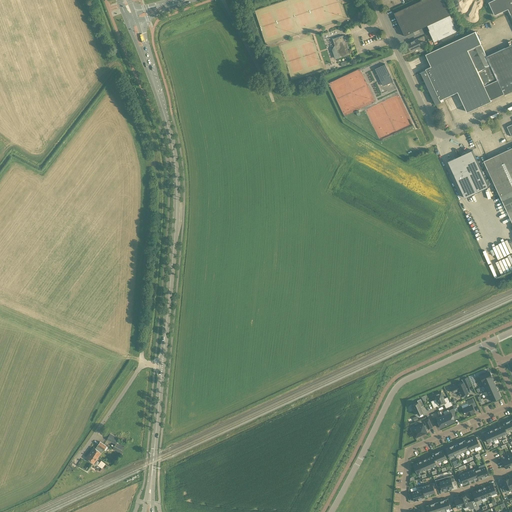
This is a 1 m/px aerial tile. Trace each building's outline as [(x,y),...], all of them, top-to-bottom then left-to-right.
[(442,0),(421,0),(394,13),(404,36),(431,23),(439,40),(457,32),(450,15),(442,0)] [(511,0),(494,0),(489,2),(495,15),(508,9),(510,11),(511,16),(511,0)] [(493,80),(477,47),(468,51),(468,50),(481,44),(475,31),(426,54),(432,66),(426,69),(426,70),(421,72),(436,105),(442,102),(441,99),(458,92),(467,112),(491,101),(491,100),(500,96),(494,82),(484,86),(484,84),(493,80)] [(336,59),(337,58),(349,54),(347,49),(349,48),(347,42),(345,42),(343,35),(332,39),(334,46),(333,48),(336,59)] [(418,48),(419,51),(425,48),(422,42),(419,43),(418,39),(408,44),(411,51),(418,48)] [(504,94),(504,95),(511,91),(511,44),(487,56),(481,45),(477,47),(493,80),(497,78),(498,80),(494,82),(500,96),(504,94)] [(379,70),(376,72),(383,86),(391,81),(392,81),(393,82),(393,81),(385,64),(384,64),(385,64),(381,66),(380,66),(382,69),(379,70)] [(511,148),(484,161),(511,221),(511,148)] [(465,198),(489,186),(472,150),(448,161),(465,198)] [(498,258),(504,256),(499,243),(493,245),(498,258)] [(496,261),(501,273),(510,270),(505,257),(496,261)] [(491,377),(489,371),(486,372),(483,373),(483,374),(479,376),(482,381),(491,377)] [(484,385),(484,386),(493,382),(491,377),(482,381),(484,385)] [(468,393),(466,388),(470,386),(467,378),(462,380),(463,382),(450,388),(452,392),(458,390),(460,396),(468,393)] [(486,390),(495,387),(493,382),(484,386),(484,385),(483,386),(485,391),(486,391),(486,390)] [(497,391),(495,387),(486,390),(486,391),(488,395),(497,391)] [(497,391),(488,395),(491,401),(500,397),(497,391)] [(447,397),(444,399),(441,392),(434,395),(436,402),(432,404),(433,407),(437,406),(438,406),(441,405),(441,404),(443,403),(445,408),(452,405),(450,402),(449,402),(447,397)] [(472,407),(475,405),(472,398),(469,400),(470,402),(468,403),(469,406),(462,409),(465,416),(467,415),(473,413),(473,412),(474,412),(472,407)] [(417,400),(417,402),(411,405),(414,410),(417,415),(423,412),(420,407),(423,406),(420,399),(417,400)] [(449,412),(443,415),(447,424),(454,421),(452,415),(456,413),(453,408),(453,407),(448,410),(449,412)] [(440,427),(447,424),(443,415),(433,420),(436,426),(439,425),(440,427)] [(412,432),(415,437),(426,432),(425,430),(427,429),(428,429),(432,428),(428,419),(424,421),(426,425),(423,426),(422,424),(414,427),(414,426),(410,428),(411,432),(412,432)] [(511,430),(507,421),(502,423),(506,432),(511,430)] [(502,424),(503,425),(498,427),(502,436),(507,434),(506,432),(502,423),(502,424)] [(502,436),(498,427),(494,429),(498,438),(502,436)] [(498,438),(494,429),(489,431),(493,440),(498,438)] [(493,440),(489,431),(483,433),(487,443),(493,440)] [(115,444),(113,449),(120,453),(125,443),(118,438),(119,438),(110,433),(107,439),(115,444)] [(480,446),(476,437),(470,439),(474,449),(480,446)] [(465,441),(465,440),(469,451),(474,449),(470,439),(465,441)] [(469,451),(465,440),(460,442),(464,451),(468,449),(469,451)] [(103,449),(104,450),(105,451),(108,447),(100,442),(95,448),(94,447),(86,458),(94,463),(97,458),(103,449)] [(464,451),(460,442),(455,444),(459,453),(464,451)] [(459,453),(455,444),(451,446),(455,455),(459,453)] [(451,446),(445,449),(449,457),(455,455),(451,446)] [(446,459),(442,450),(436,453),(440,461),(446,459)] [(432,454),(432,456),(435,463),(440,461),(436,453),(432,454)] [(435,463),(432,456),(427,458),(432,467),(436,465),(435,463)] [(505,469),(511,466),(508,457),(502,460),(505,469)] [(432,467),(427,458),(423,460),(427,469),(432,467)] [(427,469),(423,460),(418,462),(422,471),(427,469)] [(422,471),(418,462),(412,465),(416,474),(422,471)] [(483,478),(489,475),(484,464),(478,467),(479,469),(483,478)] [(478,480),(474,469),(469,471),(473,480),(477,478),(478,480)] [(478,480),(483,478),(479,469),(475,470),(474,469),(478,480)] [(468,482),(473,480),(469,471),(465,473),(468,482)] [(462,484),(468,482),(465,473),(459,475),(462,484)] [(453,487),(450,476),(444,478),(447,489),(453,487)] [(447,489),(444,478),(438,480),(441,491),(447,489)] [(508,478),(502,481),(504,486),(502,487),(504,493),(511,489),(511,488),(511,487),(508,478)] [(429,495),(435,493),(433,487),(435,486),(434,483),(426,485),(429,495)] [(491,495),(496,493),(493,484),(487,486),(491,495)] [(424,496),(429,495),(426,485),(421,487),(421,486),(425,498),(424,496)] [(419,500),(425,498),(421,486),(416,488),(417,490),(416,490),(419,500)] [(486,497),(491,495),(487,486),(482,488),(486,497)] [(411,492),(411,494),(409,495),(410,500),(413,499),(414,501),(419,500),(416,490),(417,490),(416,488),(416,487),(410,489),(411,492)] [(481,499),(486,497),(482,488),(477,490),(481,499)] [(475,502),(481,499),(477,490),(471,492),(475,502)] [(472,502),(468,503),(465,495),(459,497),(462,506),(463,509),(469,507),(470,510),(474,508),(472,502)] [(459,497),(454,499),(457,508),(462,506),(459,497)] [(444,510),(450,508),(447,499),(441,501),(444,510)]
